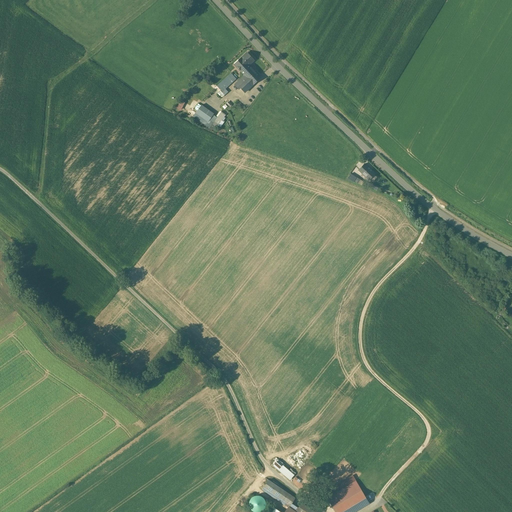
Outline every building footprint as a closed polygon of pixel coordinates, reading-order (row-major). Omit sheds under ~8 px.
[(247,53),(239,60),(240,61),(236,65),(241,70),(247,64),(248,65),(253,60),(247,53)] [(248,65),(247,64),(241,70),(240,71),(245,76),(253,84),(260,78),(248,65)] [(231,73),(217,86),(225,95),(228,92),(225,89),(236,79),(231,73)] [(253,84),(245,76),(243,77),(238,82),(240,84),(243,81),(249,88),(253,84)] [(249,88),(243,81),(240,84),(238,85),(245,92),(249,88)] [(213,114),(201,105),(196,113),(208,121),(213,114)] [(371,171),(364,164),(359,170),(369,180),(370,179),(372,181),(376,177),(374,175),(375,174),(371,171)] [(356,178),(350,174),(347,180),(353,182),(354,181),(356,178)] [(308,508),(301,503),(298,508),(291,504),(295,498),(268,480),(262,489),(288,507),(295,511),(313,511),(308,508)] [(327,498),(332,507),(360,490),(355,481),(327,498)] [(360,490),(332,507),(335,511),(353,511),(368,503),(360,490)] [(265,507),(265,504),(265,500),(263,498),(260,496),(257,495),(254,496),(251,498),(249,501),(249,504),(249,507),(251,510),(254,511),(256,511),(257,511),(260,511),(263,510),(265,507)]
